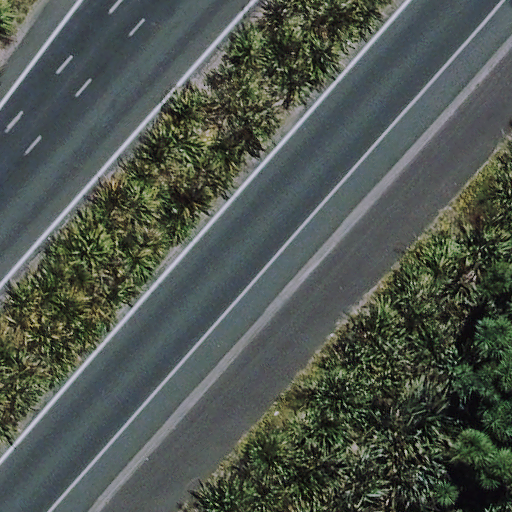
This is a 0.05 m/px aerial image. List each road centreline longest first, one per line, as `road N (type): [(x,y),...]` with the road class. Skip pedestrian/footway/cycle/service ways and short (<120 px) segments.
road 1 (primary): [(479,0),(34,511)]
road 2 (primary): [(0,237),(213,0)]
